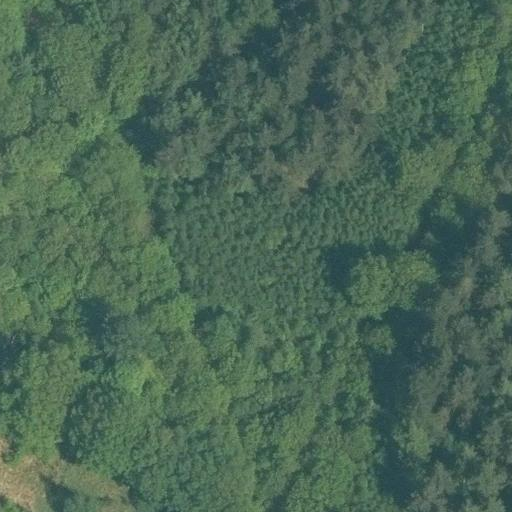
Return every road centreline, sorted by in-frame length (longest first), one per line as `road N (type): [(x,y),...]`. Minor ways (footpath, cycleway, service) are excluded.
road 1 (track): [(51,0),(255,507)]
road 2 (track): [(14,371),(258,511)]
